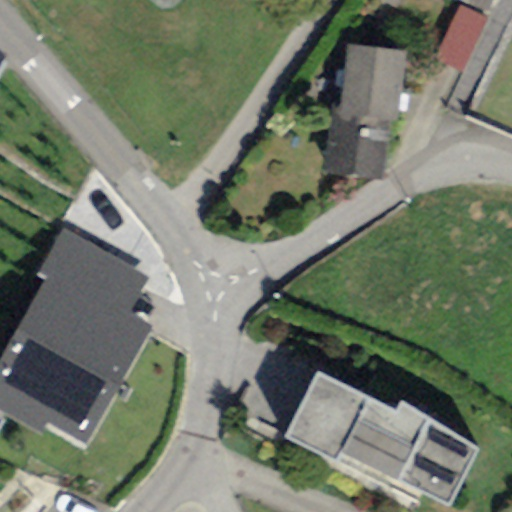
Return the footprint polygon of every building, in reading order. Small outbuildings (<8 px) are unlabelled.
[(399,0),(377,0),(393,10),(399,0)] [(460,0),(484,13),(491,0),(460,0)] [(487,21),(459,7),(433,60),(461,74),(487,21)] [(404,53),(345,46),(338,110),(331,109),(323,174),(383,182),(390,121),(396,122),(404,53)] [(146,280),(59,229),(33,274),(45,281),(0,357),(0,416),(38,438),(45,426),(82,447),(151,331),(125,316),(146,280)] [(394,413),(317,375),(285,438),(337,464),(341,455),(448,503),(476,449),(400,403),(394,413)]
